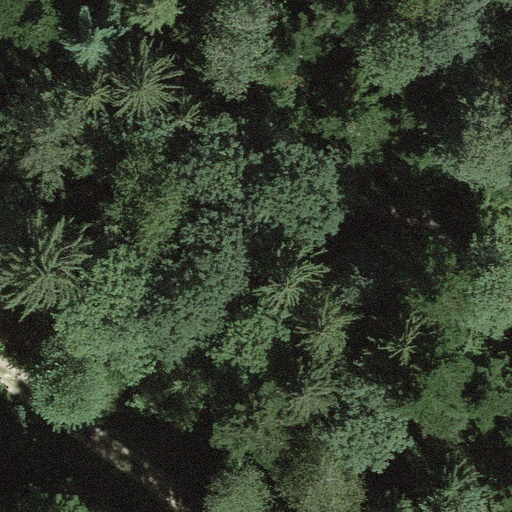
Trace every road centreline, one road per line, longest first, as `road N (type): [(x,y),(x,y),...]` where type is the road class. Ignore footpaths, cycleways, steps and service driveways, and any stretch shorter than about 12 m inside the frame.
road 1 (track): [(511,247),(253,137),(136,0)]
road 2 (track): [(0,374),(53,411),(258,511)]
